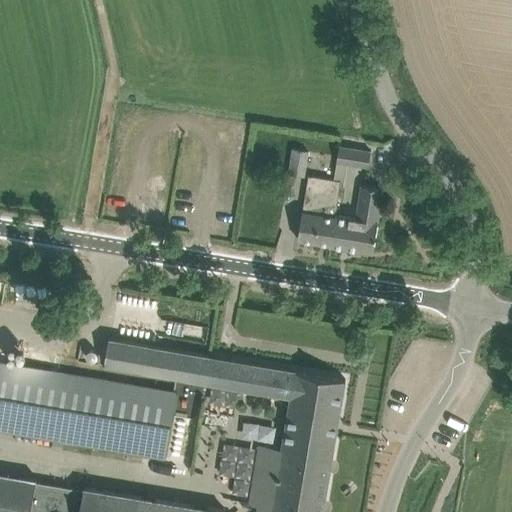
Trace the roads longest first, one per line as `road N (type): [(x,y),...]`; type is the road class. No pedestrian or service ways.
road 1 (unclassified): [(480,302),(0,226)]
road 2 (unclassified): [(480,302),(483,247),(471,201),(418,117),(375,0)]
road 3 (unclassified): [(389,511),(480,302)]
